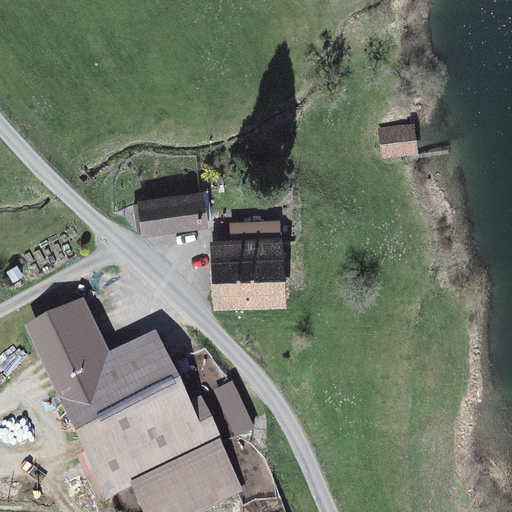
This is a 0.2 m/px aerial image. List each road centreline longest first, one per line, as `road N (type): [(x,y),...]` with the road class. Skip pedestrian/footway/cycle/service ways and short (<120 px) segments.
road 1 (unclassified): [(0,129),(250,369),(303,442),(327,511)]
road 2 (track): [(122,245),(0,312)]
